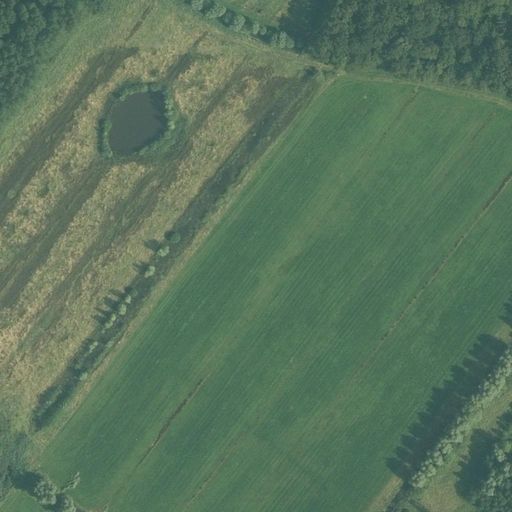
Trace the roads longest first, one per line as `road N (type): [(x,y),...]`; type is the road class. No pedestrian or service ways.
road 1 (track): [(331,69),(511,105)]
road 2 (track): [(165,0),(249,46),(331,69)]
